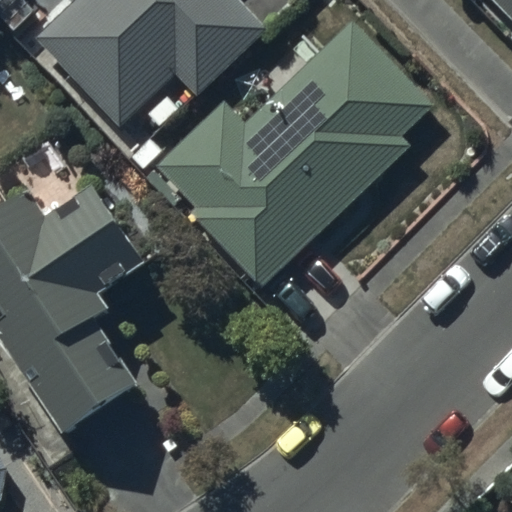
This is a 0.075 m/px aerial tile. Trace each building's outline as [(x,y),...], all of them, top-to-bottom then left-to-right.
[(94,0),(38,53),(120,141),(178,87),(200,110),(271,43),(230,0),(94,0)] [(511,0),(479,0),(511,33),(511,0)] [(228,116),(158,181),(198,223),(192,229),(261,302),(413,160),(405,151),(437,121),(355,34),(247,136),(228,116)] [(31,194),(0,216),(0,331),(6,341),(1,344),(75,448),(150,396),(105,331),(119,321),(106,304),(152,273),(96,192),(51,223),(31,194)] [(0,511),(3,511),(11,482),(0,466),(0,511)]
